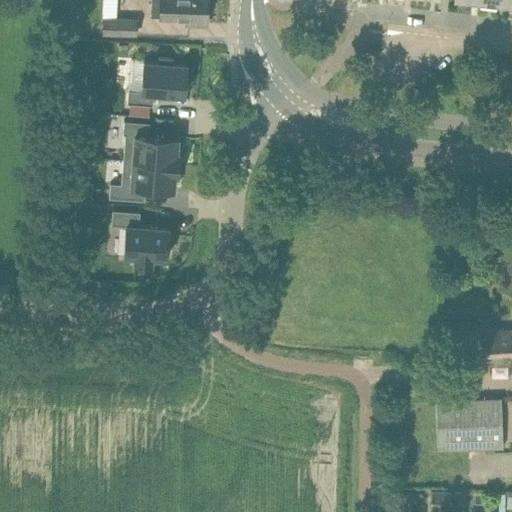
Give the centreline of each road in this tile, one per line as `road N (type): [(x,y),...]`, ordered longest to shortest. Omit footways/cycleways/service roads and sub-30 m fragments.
road 1 (tertiary): [(200,306),(228,255),(238,171),(262,128),(296,101)]
road 2 (secondary): [(511,146),(358,125),(296,101)]
road 3 (tertiary): [(0,309),(200,306)]
road 4 (residential): [(200,306),(251,355),(345,373),(363,387)]
road 5 (residential): [(385,33),(511,42)]
